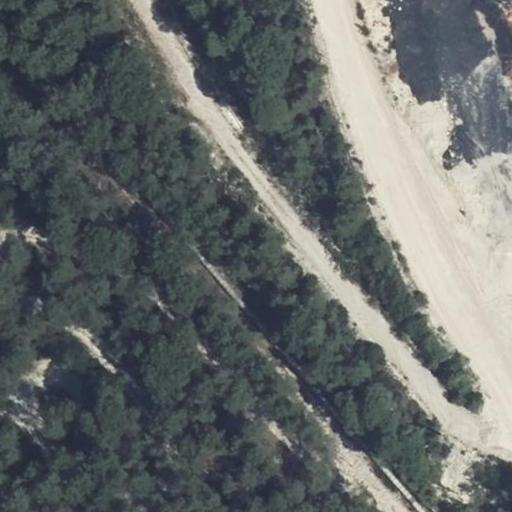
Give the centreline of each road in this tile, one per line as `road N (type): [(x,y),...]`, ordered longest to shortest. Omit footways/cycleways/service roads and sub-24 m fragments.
road 1 (track): [(511,440),(443,427),(195,113),(127,0)]
road 2 (track): [(311,0),(369,143),(511,411)]
